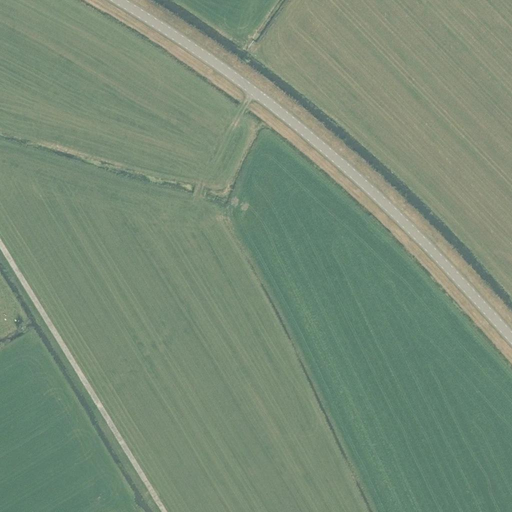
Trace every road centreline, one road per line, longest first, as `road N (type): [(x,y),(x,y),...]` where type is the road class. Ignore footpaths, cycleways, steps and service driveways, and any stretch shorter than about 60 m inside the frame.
road 1 (tertiary): [(511,340),(310,137),(114,0)]
road 2 (track): [(0,242),(161,511)]
road 3 (track): [(250,90),(195,199)]
